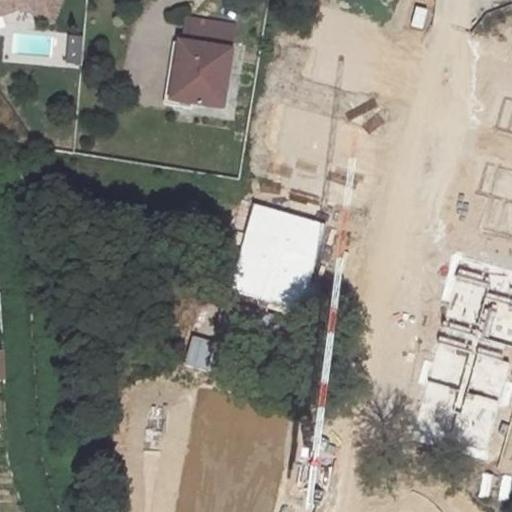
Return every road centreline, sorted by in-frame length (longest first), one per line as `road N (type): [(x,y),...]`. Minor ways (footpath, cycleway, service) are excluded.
road 1 (residential): [(455,0),(393,384)]
road 2 (residential): [(393,384),(215,308)]
road 3 (residential): [(393,384),(342,511)]
